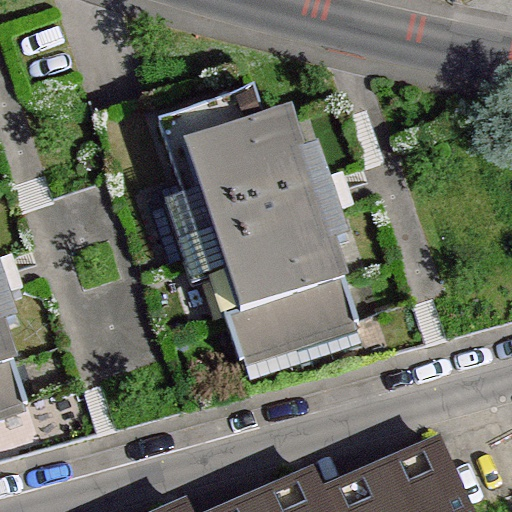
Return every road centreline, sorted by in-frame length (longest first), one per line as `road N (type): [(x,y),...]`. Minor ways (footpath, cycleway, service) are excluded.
road 1 (residential): [(34,511),(511,382)]
road 2 (tertiary): [(249,0),(511,60)]
